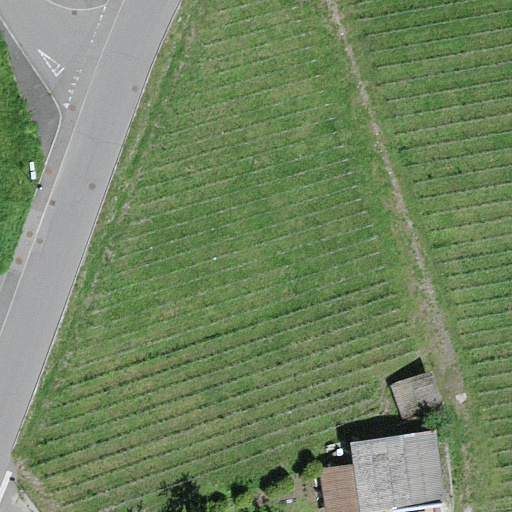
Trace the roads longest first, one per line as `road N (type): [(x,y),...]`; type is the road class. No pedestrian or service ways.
road 1 (track): [(324,0),(457,390)]
road 2 (residential): [(0,407),(120,77)]
road 3 (residential): [(19,0),(61,45),(120,77)]
